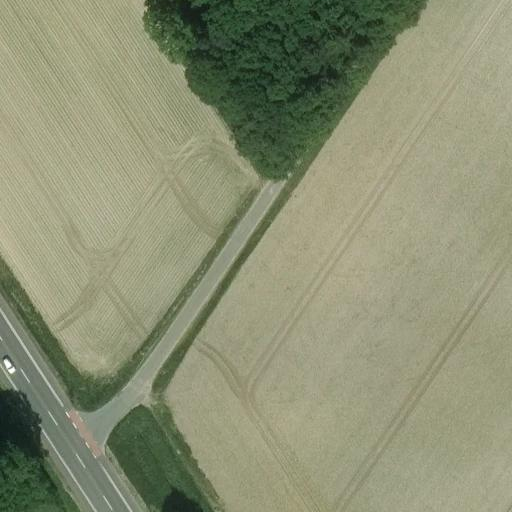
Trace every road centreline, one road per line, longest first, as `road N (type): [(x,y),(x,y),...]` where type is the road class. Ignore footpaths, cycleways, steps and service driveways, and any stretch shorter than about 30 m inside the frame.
road 1 (unclassified): [(71,449),(140,386),(396,0)]
road 2 (secondary): [(0,338),(71,449)]
